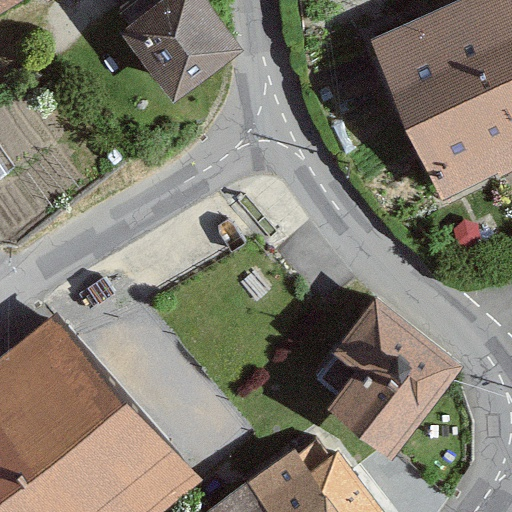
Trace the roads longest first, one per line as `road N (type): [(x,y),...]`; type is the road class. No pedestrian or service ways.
road 1 (residential): [(286,135),(478,336),(511,407)]
road 2 (residential): [(0,297),(286,135)]
road 3 (residential): [(249,0),(256,69),(286,135)]
